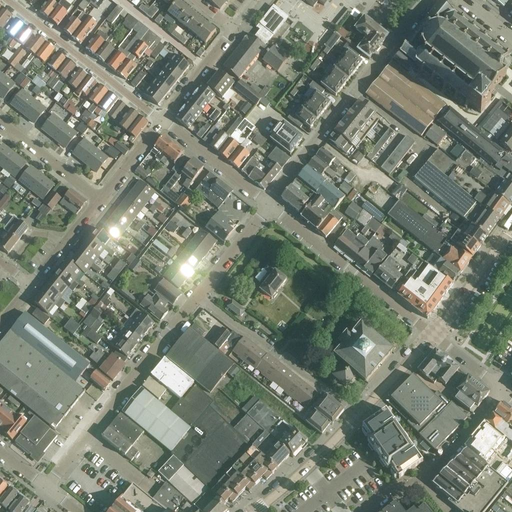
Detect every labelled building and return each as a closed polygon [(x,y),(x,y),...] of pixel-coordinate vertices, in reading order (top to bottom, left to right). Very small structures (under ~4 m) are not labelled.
[(48,20),(62,1),(63,0),(57,0),(56,2),(56,3),(55,5),(49,0),(48,0),(45,5),(39,13),(48,20)] [(83,13),(90,4),(89,4),(92,0),(84,0),(78,9),(83,13)] [(103,24),(106,21),(117,6),(108,0),(92,0),(89,4),(90,4),(97,10),(93,16),(103,24)] [(206,0),(220,10),(227,1),(226,0),(206,0)] [(303,0),(314,8),(318,2),(324,7),(329,0),(303,0)] [(62,1),(48,20),(57,27),(63,19),(67,14),(72,9),(62,1)] [(167,14),(177,22),(187,9),(178,1),(171,9),(167,14)] [(400,53),(414,64),(421,70),(420,72),(421,74),(423,72),(432,79),(430,81),(432,82),(435,79),(445,86),(442,90),(444,91),(445,90),(455,97),(454,99),(455,101),(458,97),(467,104),(464,108),(466,109),(469,105),(480,114),(481,114),(489,104),(491,101),(488,99),(506,75),(505,74),(511,65),(510,60),(507,58),(510,54),(509,53),(506,56),(496,49),(499,45),(498,44),(496,46),(486,38),(488,36),(486,35),(483,38),(473,30),(476,27),(474,25),(473,27),(464,20),(465,18),(464,17),(461,20),(454,15),(453,15),(451,13),(453,11),(441,1),(400,53)] [(142,6),(139,10),(145,15),(150,8),(146,5),(144,8),(142,6)] [(112,25),(117,19),(123,11),(117,6),(106,21),(112,25)] [(151,20),(158,11),(152,6),(150,9),(150,8),(145,15),(151,20)] [(273,7),(266,16),(256,29),(257,29),(260,31),(254,38),(249,34),(247,37),(242,43),(223,68),(238,80),(259,54),(265,59),(263,61),(278,73),(288,59),(273,47),(271,51),(264,46),(287,18),(273,7)] [(187,9),(177,22),(187,29),(197,16),(187,9)] [(0,30),(1,32),(13,17),(2,10),(0,12),(0,30)] [(82,14),(76,21),(72,18),(62,31),(72,39),(85,21),(88,18),(82,14)] [(138,23),(128,16),(124,21),(125,22),(122,26),(130,32),(132,31),(138,23)] [(159,16),(155,22),(158,25),(163,19),(159,16)] [(206,24),(197,16),(187,29),(196,37),(206,24)] [(85,21),(72,39),(80,45),(97,25),(88,18),(85,21)] [(388,37),(380,31),(365,18),(355,30),(364,37),(363,37),(367,40),(357,51),(369,61),(388,37)] [(9,34),(12,37),(6,45),(9,47),(24,27),(16,20),(4,35),(6,37),(9,34)] [(120,51),(118,54),(117,53),(113,58),(106,66),(116,73),(141,41),(149,31),(144,27),(138,23),(132,31),(137,35),(135,38),(124,53),(120,51)] [(206,24),(196,37),(206,44),(216,32),(206,24)] [(167,32),(171,36),(177,41),(180,37),(181,37),(184,33),(179,29),(176,33),(174,32),(177,29),(173,25),(167,32)] [(23,48),(34,34),(24,27),(9,47),(13,50),(18,43),(23,48)] [(336,33),(344,40),(349,35),(340,27),(336,33)] [(145,44),(153,34),(149,31),(141,41),(145,44)] [(86,50),(94,57),(109,39),(99,32),(92,42),(86,50)] [(145,44),(149,47),(157,38),(153,34),(145,44)] [(335,34),(330,41),(336,45),(341,39),(335,34)] [(33,54),(28,61),(30,63),(45,43),(37,36),(30,44),(26,49),(33,54)] [(94,57),(103,64),(110,56),(114,50),(108,46),(113,39),(110,36),(109,39),(94,57)] [(187,42),(181,37),(180,37),(177,41),(184,46),(187,42)] [(116,73),(125,81),(136,68),(131,64),(136,57),(139,60),(148,49),(153,53),(160,43),(162,41),(157,38),(149,47),(145,44),(141,41),(116,73)] [(24,70),(20,75),(25,78),(35,67),(39,70),(55,51),(45,43),(30,63),(24,70)] [(153,53),(158,57),(165,48),(160,44),(161,44),(160,43),(153,53)] [(341,60),(356,72),(362,63),(357,59),(360,56),(347,45),(340,54),(343,57),(341,60)] [(20,48),(7,64),(14,69),(17,65),(26,53),(20,48)] [(201,49),(196,55),(200,59),(205,52),(201,49)] [(51,72),(48,76),(52,79),(67,60),(58,53),(49,65),(46,68),(51,72)] [(400,53),(392,63),(406,74),(414,64),(400,53)] [(175,56),(168,64),(183,75),(189,67),(175,56)] [(76,67),(67,60),(52,79),(46,86),(57,94),(64,86),(56,80),(59,76),(65,81),(76,67)] [(341,60),(334,68),(349,80),(356,72),(341,60)] [(446,106),(434,97),(422,87),(412,79),(406,74),(392,63),(379,78),(432,123),(446,106)] [(177,83),(183,75),(168,64),(162,71),(177,83)] [(17,65),(14,69),(20,75),(24,70),(22,68),(17,65)] [(334,68),(327,77),(343,88),(349,80),(334,68)] [(88,77),(79,70),(73,78),(67,85),(76,92),(88,77)] [(170,91),(177,83),(162,71),(156,79),(170,91)] [(207,88),(222,100),(234,85),(219,72),(207,88)] [(0,97),(3,100),(10,92),(15,84),(4,75),(0,79),(0,97)] [(138,76),(131,85),(135,89),(143,80),(138,76)] [(85,98),(91,92),(97,84),(88,77),(76,92),(73,96),(78,99),(81,95),(85,98)] [(336,97),(343,88),(327,77),(321,85),(328,91),(336,97)] [(36,78),(31,83),(37,88),(42,91),(46,86),(36,78)] [(419,139),(432,123),(379,78),(366,95),(419,139)] [(20,87),(24,82),(19,79),(15,84),(20,87)] [(24,82),(20,87),(24,91),(30,83),(26,79),(24,82)] [(150,87),(164,99),(170,91),(156,79),(150,87)] [(234,89),(256,107),(262,99),(263,99),(269,91),(265,88),(262,92),(253,85),(250,89),(240,82),(234,89)] [(324,92),(320,88),(313,83),(309,87),(315,92),(309,101),(324,112),(330,104),(321,96),(324,92)] [(94,112),(94,113),(109,93),(100,86),(94,94),(90,100),(95,104),(88,112),(92,116),(92,115),(94,112)] [(195,95),(208,105),(215,96),(202,86),(195,95)] [(143,95),(158,107),(164,99),(150,87),(143,95)] [(37,88),(33,93),(38,97),(42,91),(37,88)] [(290,95),(293,98),(298,92),(294,90),(290,95)] [(22,115),(34,100),(23,91),(11,106),(22,115)] [(98,116),(103,110),(108,114),(112,108),(118,100),(109,93),(94,113),(98,116)] [(54,101),(58,104),(63,97),(58,94),(54,101)] [(188,103),(201,113),(208,105),(195,95),(188,103)] [(262,99),(259,103),(267,108),(270,105),(263,99),(262,99)] [(46,110),(34,100),(22,115),(34,124),(40,118),(46,110)] [(68,101),(63,109),(74,117),(79,110),(77,108),(75,110),(73,109),(75,106),(68,101)] [(302,109),(317,121),(324,112),(309,101),(302,109)] [(390,125),(368,108),(361,101),(355,108),(377,124),(379,122),(387,129),(390,125)] [(201,113),(188,103),(182,111),(195,122),(201,113)] [(116,121),(121,115),(127,107),(122,104),(111,118),(116,121)] [(317,121),(302,109),(298,106),(287,119),(300,129),(304,124),(310,130),(317,121)] [(377,124),(355,108),(350,114),(371,131),(377,124)] [(122,128),(128,132),(139,117),(130,110),(124,118),(115,130),(118,134),(122,128)] [(485,131),(481,136),(490,143),(494,139),(496,141),(508,127),(505,125),(509,120),(498,110),(482,129),(485,131)] [(175,120),(188,130),(195,122),(182,111),(175,120)] [(371,131),(350,114),(345,120),(366,137),(371,131)] [(485,161),(483,164),(494,173),(507,184),(511,186),(511,160),(505,156),(490,143),(481,136),(461,119),(460,120),(452,114),(443,125),(450,132),(485,161)] [(53,140),(65,125),(53,116),(48,122),(42,130),(53,140)] [(139,117),(128,132),(132,136),(132,137),(128,142),(132,144),(148,124),(139,117)] [(202,141),(218,153),(242,122),(238,119),(225,136),(220,132),(217,136),(215,135),(218,131),(214,127),(202,141)] [(245,119),(242,122),(218,153),(227,161),(233,153),(238,147),(232,142),(237,136),(239,138),(250,124),(245,119)] [(366,137),(345,120),(340,127),(361,144),(366,137)] [(284,123),(271,140),(290,155),(303,139),(284,123)] [(77,135),(65,125),(53,140),(65,149),(72,141),(77,135)] [(82,125),(77,131),(82,135),(87,129),(82,125)] [(361,144),(340,127),(335,133),(352,147),(356,150),(361,144)] [(196,136),(200,140),(207,131),(204,129),(203,128),(196,136)] [(256,128),(252,134),(255,136),(264,143),(267,139),(263,135),(256,128)] [(372,161),(394,133),(389,129),(367,158),(372,161)] [(511,153),(511,130),(500,145),(511,154),(511,153)] [(352,147),(335,133),(329,141),(336,147),(346,155),(352,147)] [(164,137),(154,149),(159,153),(155,158),(160,162),(174,145),(164,137)] [(415,144),(406,137),(402,142),(411,149),(415,144)] [(110,145),(114,148),(118,144),(113,140),(110,145)] [(243,151),(250,143),(246,140),(228,162),(241,172),(246,166),(243,164),(249,156),(243,151)] [(73,155),(84,164),(96,150),(84,141),(73,155)] [(411,149),(402,142),(398,147),(407,154),(411,149)] [(114,148),(117,150),(125,156),(129,151),(118,143),(118,144),(114,148)] [(160,162),(163,164),(164,165),(168,161),(175,166),(171,171),(175,174),(186,159),(182,156),(184,153),(174,145),(160,162)] [(511,206),(511,203),(511,186),(507,184),(494,173),(483,164),(482,165),(465,152),(457,145),(450,154),(458,161),(456,163),(485,187),(511,206)] [(0,165),(4,169),(14,155),(2,146),(0,148),(0,165)] [(407,154),(398,147),(394,153),(402,160),(407,154)] [(106,154),(115,161),(120,155),(110,148),(106,154)] [(290,159),(283,153),(276,148),(272,154),(286,165),(290,159)] [(322,149),(316,157),(324,163),(329,167),(332,162),(338,167),(340,164),(322,149)] [(107,160),(96,150),(84,164),(96,174),(107,160)] [(477,205),(499,221),(511,206),(485,187),(456,163),(455,164),(439,150),(427,164),(477,205)] [(360,152),(353,161),(358,165),(364,157),(365,156),(360,152)] [(389,176),(397,166),(402,160),(394,153),(381,169),(389,176)] [(414,164),(422,157),(419,153),(411,160),(414,164)] [(281,170),(286,165),(272,154),(267,159),(271,162),(281,170)] [(16,178),(20,172),(26,164),(14,155),(4,169),(16,178)] [(373,164),(364,157),(358,165),(359,165),(358,166),(368,171),(373,164)] [(315,158),(308,166),(321,176),(325,172),(333,178),(336,174),(322,164),(315,158)] [(264,191),(281,170),(271,162),(265,170),(252,159),(246,167),(246,166),(241,172),(264,191)] [(193,160),(187,168),(182,174),(188,179),(185,182),(186,182),(183,186),(187,190),(191,186),(190,185),(203,169),(193,160)] [(477,205),(427,164),(414,180),(465,222),(466,222),(487,238),(488,238),(487,238),(499,221),(477,205)] [(145,180),(146,178),(148,176),(149,176),(152,173),(147,170),(146,172),(139,167),(135,172),(145,180)] [(307,167),(296,180),(304,187),(317,197),(335,211),(346,197),(315,173),(307,167)] [(30,168),(20,181),(31,191),(42,177),(30,168)] [(350,184),(356,176),(351,172),(345,180),(350,184)] [(232,192),(210,174),(203,182),(196,191),(206,200),(211,204),(218,210),(232,192)] [(166,198),(167,195),(180,179),(176,175),(161,194),(166,198)] [(43,200),(48,194),(54,186),(42,177),(31,191),(43,200)] [(8,179),(3,185),(9,190),(14,184),(8,179)] [(155,190),(157,187),(158,187),(148,179),(146,182),(155,190)] [(304,187),(296,181),(281,199),(299,214),(306,206),(314,195),(304,187)] [(155,194),(140,182),(132,191),(147,203),(155,194)] [(352,190),(344,183),(339,190),(347,196),(352,190)] [(246,189),(243,193),(251,199),(254,195),(246,189)] [(60,204),(75,216),(75,217),(86,203),(71,190),(60,204)] [(140,213),(147,203),(132,191),(125,201),(140,213)] [(357,194),(353,191),(347,199),(351,202),(357,194)] [(51,211),(60,199),(53,193),(43,205),(37,213),(38,214),(34,219),(41,224),(51,211)] [(184,196),(176,205),(184,212),(192,202),(184,196)] [(317,232),(334,212),(335,211),(317,197),(306,210),(300,218),(317,232)] [(35,200),(32,204),(38,209),(41,205),(35,200)] [(205,200),(199,206),(204,211),(210,204),(205,200)] [(117,210),(133,222),(140,213),(125,201),(117,210)] [(438,231),(422,219),(399,201),(387,216),(443,262),(461,275),(472,259),(437,233),(438,231)] [(159,206),(155,203),(149,211),(153,214),(159,206)] [(366,203),(361,209),(380,224),(385,218),(366,203)] [(353,205),(345,215),(354,221),(361,211),(353,205)] [(133,222),(117,210),(110,219),(125,232),(133,222)] [(362,211),(355,221),(365,228),(372,218),(362,211)] [(334,212),(317,232),(326,239),(332,231),(342,219),(334,212)] [(218,213),(206,229),(223,244),(233,232),(226,227),(229,222),(218,213)] [(425,215),(422,219),(438,231),(437,233),(472,259),(480,248),(458,232),(457,232),(458,231),(446,221),(440,228),(425,215)] [(162,216),(158,221),(163,224),(167,219),(162,216)] [(13,218),(4,230),(8,234),(18,242),(28,229),(19,222),(13,218)] [(102,229),(110,235),(117,241),(125,232),(110,219),(102,229)] [(372,220),(371,221),(361,234),(365,237),(370,230),(375,235),(381,227),(372,220)] [(138,232),(144,225),(140,222),(134,229),(138,232)] [(171,222),(166,228),(172,233),(177,227),(171,222)] [(466,222),(465,222),(458,231),(457,232),(458,232),(480,248),(487,238),(466,222)] [(152,228),(148,233),(153,237),(157,232),(152,228)] [(106,248),(112,241),(98,230),(91,238),(105,249),(104,251),(108,254),(110,251),(106,248)] [(186,240),(192,233),(188,230),(182,237),(186,240)] [(194,240),(209,252),(216,243),(201,231),(194,240)] [(348,231),(341,239),(335,247),(345,255),(355,240),(357,238),(348,231)] [(4,242),(0,246),(0,249),(8,255),(18,242),(8,234),(3,241),(4,242)] [(392,235),(389,240),(398,247),(401,242),(395,237),(392,235)] [(91,238),(84,247),(98,258),(104,251),(105,249),(91,238)] [(372,276),(378,269),(387,258),(381,253),(383,250),(381,248),(383,246),(373,238),(365,248),(355,240),(345,255),(372,276)] [(186,250),(201,262),(209,252),(194,240),(186,250)] [(156,241),(152,245),(167,256),(170,252),(156,241)] [(404,241),(399,246),(404,250),(408,245),(404,241)] [(244,254),(250,246),(246,242),(239,251),(244,254)] [(399,246),(374,278),(391,292),(402,278),(398,275),(402,269),(408,274),(412,270),(419,260),(408,253),(406,255),(404,254),(406,251),(404,250),(399,246)] [(93,265),(98,258),(84,247),(77,255),(91,266),(90,268),(94,271),(97,268),(93,265)] [(167,256),(171,259),(177,252),(173,249),(170,252),(167,256)] [(186,250),(179,259),(194,271),(201,262),(186,250)] [(77,255),(71,263),(71,264),(82,272),(85,275),(90,268),(91,266),(77,255)] [(131,255),(126,262),(130,265),(135,258),(131,255)] [(171,269),(186,280),(194,271),(179,259),(171,269)] [(427,321),(453,285),(439,274),(438,275),(435,272),(419,260),(412,270),(416,273),(399,295),(398,294),(396,297),(427,321)] [(76,279),(82,272),(71,264),(71,263),(68,261),(61,270),(75,281),(74,282),(78,286),(80,282),(76,279)] [(453,285),(461,275),(443,262),(435,272),(438,275),(439,274),(453,285)] [(260,291),(271,300),(287,281),(275,272),(275,273),(267,267),(264,271),(271,277),(260,291)] [(179,290),(186,280),(171,269),(164,278),(179,290)] [(61,270),(54,278),(72,292),(73,293),(78,286),(74,282),(75,281),(61,270)] [(54,278),(47,286),(61,298),(60,299),(64,303),(67,299),(72,292),(54,278)] [(163,281),(155,292),(172,306),(181,296),(163,281)] [(104,282),(101,287),(106,291),(109,287),(104,282)] [(61,298),(47,286),(41,295),(55,306),(60,310),(65,303),(64,303),(60,299),(61,298)] [(106,294),(103,298),(107,301),(110,297),(114,293),(111,290),(110,290),(106,294)] [(55,306),(41,295),(34,304),(48,315),(55,306)] [(160,322),(168,313),(163,310),(167,305),(159,299),(156,296),(152,301),(149,298),(141,307),(160,322)] [(103,298),(97,306),(104,312),(107,308),(110,304),(107,301),(103,298)] [(93,308),(97,303),(92,299),(88,304),(93,308)] [(240,318),(245,311),(232,302),(227,308),(240,318)] [(92,308),(86,303),(79,311),(81,313),(85,316),(92,308)] [(97,306),(90,315),(91,315),(97,320),(104,312),(97,306)] [(44,326),(49,320),(37,310),(32,316),(44,326)] [(116,310),(113,315),(119,320),(123,315),(116,310)] [(148,334),(155,325),(137,310),(129,319),(148,334)] [(75,384),(81,377),(76,373),(85,363),(81,359),(83,357),(73,350),(72,352),(25,314),(10,332),(75,384)] [(141,342),(148,334),(129,319),(123,327),(141,342)] [(194,324),(190,329),(201,338),(205,333),(194,324)] [(73,336),(75,333),(79,329),(75,325),(69,333),(73,336)] [(366,383),(392,352),(361,326),(351,339),(347,335),(339,344),(343,347),(335,356),(343,364),(332,376),(346,388),(357,375),(366,383)] [(116,336),(134,350),(141,342),(123,327),(116,336)] [(86,329),(81,336),(85,339),(86,337),(96,345),(101,339),(91,331),(91,332),(86,329)] [(190,329),(166,359),(174,365),(197,384),(210,395),(234,365),(222,356),(223,355),(218,351),(217,352),(210,346),(201,338),(190,329)] [(222,329),(217,336),(230,346),(231,348),(239,338),(233,332),(230,335),(222,329)] [(85,393),(75,384),(10,332),(0,344),(0,386),(47,425),(54,431),(85,393)] [(134,350),(116,336),(109,344),(127,359),(134,350)] [(210,344),(218,350),(219,350),(218,351),(223,355),(230,346),(217,336),(210,344)] [(238,357),(244,362),(256,347),(244,338),(233,352),(239,356),(238,357)] [(88,348),(90,350),(94,353),(94,354),(119,374),(125,367),(118,360),(112,356),(109,360),(98,352),(97,353),(89,347),(88,348)] [(267,355),(256,347),(244,362),(249,366),(250,365),(256,370),(257,370),(269,356),(267,355)] [(438,380),(445,386),(459,370),(435,351),(427,361),(418,372),(434,385),(438,380)] [(99,372),(105,376),(113,382),(119,374),(94,354),(90,359),(100,367),(101,365),(104,367),(99,372)] [(269,356),(257,370),(262,374),(261,375),(269,381),(281,365),(269,356)] [(164,361),(152,376),(168,390),(181,400),(182,399),(181,399),(193,384),(164,361)] [(76,373),(81,377),(86,370),(93,376),(90,380),(104,392),(111,384),(85,363),(76,373)] [(273,383),(281,390),(293,375),(281,365),(269,381),(272,384),(273,383)] [(234,366),(227,374),(233,379),(239,371),(234,366)] [(248,384),(252,377),(244,373),(240,379),(248,384)] [(293,375),(281,390),(284,392),(283,393),(293,400),(305,385),(293,375)] [(142,388),(150,394),(158,401),(167,390),(168,390),(152,376),(142,388)] [(450,436),(467,419),(452,404),(450,405),(438,393),(433,397),(413,377),(407,383),(404,386),(402,388),(450,436)] [(451,398),(469,412),(474,406),(478,408),(489,393),(468,377),(451,398)] [(305,385),(293,400),(295,402),(295,401),(306,409),(317,394),(305,385)] [(192,391),(209,407),(213,403),(195,387),(192,391)] [(419,436),(435,452),(450,436),(402,388),(400,391),(399,390),(396,394),(391,400),(411,420),(407,423),(420,436),(419,436)] [(149,395),(141,389),(122,413),(130,419),(171,453),(183,440),(184,441),(188,436),(187,435),(192,429),(171,413),(149,395)] [(171,413),(192,429),(209,407),(192,391),(184,401),(182,399),(181,400),(168,390),(167,390),(180,401),(171,413)] [(307,443),(294,431),(260,402),(259,402),(254,398),(241,411),(247,416),(247,415),(265,433),(290,456),(293,459),(307,443)] [(326,398),(307,423),(322,435),(334,419),(336,421),(344,412),(326,398)] [(511,411),(502,403),(493,416),(506,426),(511,431),(511,411)] [(171,455),(184,467),(208,440),(225,422),(209,407),(192,429),(187,435),(188,436),(184,441),(183,440),(171,453),(171,455)] [(7,409),(0,418),(0,429),(3,432),(16,416),(7,409)] [(395,423),(386,411),(362,427),(370,439),(367,441),(376,454),(378,452),(381,456),(379,458),(387,470),(391,468),(399,480),(423,463),(414,451),(413,451),(393,424),(395,423)] [(2,433),(12,440),(26,423),(16,415),(16,416),(3,432),(2,433)] [(102,438),(110,445),(131,462),(138,453),(132,449),(144,433),(128,421),(120,415),(108,430),(102,438)] [(265,433),(247,415),(247,416),(234,430),(277,470),(290,456),(265,433)] [(511,431),(506,426),(493,416),(486,425),(505,440),(511,445),(511,431)] [(37,461),(56,439),(57,437),(50,431),(50,430),(34,417),(20,435),(21,435),(15,443),(37,461)] [(208,440),(256,485),(263,478),(266,481),(277,470),(234,430),(225,422),(208,440)] [(466,450),(485,465),(505,440),(486,425),(466,450)] [(184,467),(219,497),(226,504),(228,501),(232,504),(246,490),(249,493),(256,485),(208,440),(184,467)] [(485,465),(466,450),(432,485),(450,500),(448,502),(459,511),(484,511),(508,484),(485,465)] [(225,507),(224,506),(223,505),(182,467),(173,458),(165,466),(211,508),(214,511),(226,511),(224,508),(225,507)] [(214,511),(211,508),(165,466),(159,473),(201,511),(214,511)] [(0,497),(8,487),(0,480),(0,497)] [(197,511),(196,511),(196,510),(166,484),(156,496),(153,500),(167,511),(197,511)] [(167,511),(153,500),(152,501),(133,485),(110,511),(167,511)] [(0,508),(1,506),(7,511),(19,495),(10,488),(0,501),(0,508)] [(22,511),(23,511),(29,503),(21,496),(14,504),(7,511),(22,511)]
